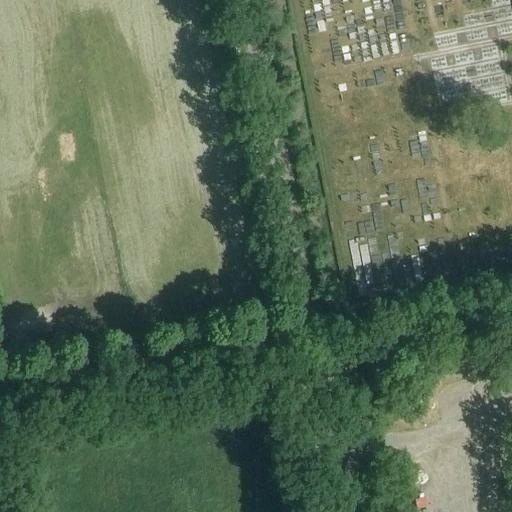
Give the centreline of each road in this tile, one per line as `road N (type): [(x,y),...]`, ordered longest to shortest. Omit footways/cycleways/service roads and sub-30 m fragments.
road 1 (unclassified): [(313,342),(243,0)]
road 2 (residential): [(0,392),(313,342)]
road 3 (residential): [(313,342),(511,310)]
road 4 (residential): [(511,393),(470,416),(460,436),(335,449)]
